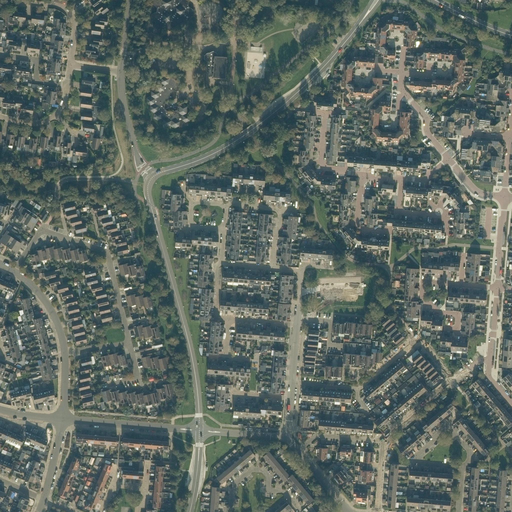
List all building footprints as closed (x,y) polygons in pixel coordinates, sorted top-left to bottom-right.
[(153,0),(153,5),(157,7),(156,12),(151,14),(151,19),(155,22),(155,26),(159,29),(164,27),(169,31),(174,29),(174,24),(178,22),(182,25),(187,23),(187,18),(193,15),(194,10),(188,6),(188,1),(186,0),(181,0),(178,2),(176,0),(153,0)] [(105,5),(102,7),(100,4),(95,8),(93,9),(97,15),(101,12),(103,14),(108,10),(105,5)] [(19,21),(20,12),(14,11),(13,18),(10,17),(9,23),(15,24),(16,20),(19,21)] [(25,19),(26,13),(20,12),(19,21),(22,21),(22,25),(28,26),(28,20),(25,19)] [(37,23),(38,15),(32,14),(31,20),(28,20),(28,26),(33,27),(34,23),(37,23)] [(44,22),(44,16),(38,15),(37,23),(41,24),(40,28),(46,28),(47,22),(44,22)] [(64,23),(65,20),(54,18),(53,24),(57,24),(56,28),(65,29),(66,23),(64,23)] [(107,25),(107,19),(101,18),(101,21),(96,20),(95,27),(101,28),(103,28),(104,24),(107,25)] [(392,29),(393,20),(387,19),(387,22),(384,25),(388,30),(390,29),(391,29),(391,31),(392,32),(392,29)] [(409,24),(409,21),(404,21),(403,30),(402,33),(403,33),(404,32),(404,30),(405,30),(406,32),(412,27),(409,24)] [(387,31),(388,30),(384,25),(381,28),(378,27),(377,33),(386,34),(389,34),(388,33),(386,33),(387,31)] [(101,28),(95,27),(92,27),(91,33),(97,34),(96,37),(102,38),(103,32),(100,32),(101,28)] [(417,31),(414,30),(412,27),(406,32),(407,33),(408,33),(408,34),(406,34),(405,35),(405,36),(408,36),(408,35),(417,36),(417,31)] [(64,35),(65,29),(56,28),(56,31),(52,31),(52,36),(58,37),(58,34),(64,35)] [(12,41),(13,37),(7,36),(6,46),(9,46),(8,49),(15,50),(16,41),(12,41)] [(57,40),(58,37),(52,36),(51,42),(54,43),(54,46),(63,47),(63,41),(57,40)] [(25,45),(25,39),(20,38),(19,42),(16,41),(15,50),(21,51),(22,45),(25,45)] [(101,45),(102,39),(96,38),(96,41),(90,40),(89,47),(96,48),(98,48),(99,44),(101,45)] [(31,43),(31,40),(25,39),(25,45),(28,46),(27,52),(33,53),(34,44),(31,43)] [(43,48),(44,41),(38,41),(37,44),(34,44),(33,53),(39,53),(40,47),(43,48)] [(265,72),(267,53),(263,52),(264,45),(252,44),(252,49),(248,49),(246,75),(262,76),(262,72),(265,72)] [(385,44),(385,45),(376,44),(376,49),(379,49),(381,53),(387,48),(386,47),(385,47),(385,46),(387,46),(388,45),(388,44),(385,44)] [(62,53),(63,47),(54,46),(53,49),(50,49),(49,55),(55,56),(56,52),(62,53)] [(96,48),(89,47),(87,47),(86,53),(91,54),(91,57),(97,58),(98,52),(95,52),(96,48)] [(391,50),(391,47),(390,47),(389,48),(389,50),(388,50),(387,48),(381,53),(384,56),(384,57),(384,59),(389,59),(390,50),(391,50)] [(429,57),(430,48),(425,48),(424,51),(421,53),(426,59),(427,58),(427,57),(428,57),(428,59),(429,60),(430,57),(429,57)] [(457,53),(457,50),(452,50),(451,59),(450,62),(451,62),(452,61),(452,59),(453,59),(453,60),(454,61),(460,57),(457,53)] [(217,56),(217,54),(213,51),(204,55),(204,59),(207,61),(206,71),(209,73),(209,76),(210,77),(212,77),(213,77),(212,78),(226,79),(227,56),(217,56)] [(426,59),(421,53),(417,53),(417,56),(415,56),(414,61),(424,62),(427,63),(427,62),(426,61),(424,61),(424,60),(426,59)] [(55,59),(55,56),(49,55),(48,60),(52,61),(51,64),(60,65),(61,59),(55,59)] [(358,66),(359,57),(353,56),(353,59),(351,61),(350,59),(349,61),(350,62),(354,67),(356,66),(357,66),(357,68),(358,69),(359,66),(358,66)] [(465,60),(462,60),(460,57),(454,61),(455,62),(456,62),(456,64),(454,63),(453,65),(456,65),(465,66),(465,60)] [(353,68),(354,67),(350,62),(347,65),(344,64),(343,70),(353,71),(356,71),(354,70),(353,69),(353,68)] [(11,71),(12,65),(6,64),(4,73),(8,73),(7,77),(13,78),(14,71),(11,71)] [(59,72),(60,65),(51,64),(51,68),(47,67),(46,73),(53,74),(53,71),(59,72)] [(23,75),(24,66),(18,66),(17,72),(14,71),(13,78),(19,78),(19,75),(23,75)] [(29,73),(30,67),(24,66),(23,75),(26,76),(25,79),(31,80),(32,74),(29,73)] [(504,79),(505,70),(500,69),(499,75),(496,77),(501,83),(504,81),(502,79),(503,79),(504,79)] [(455,76),(455,75),(452,75),(453,77),(455,77),(455,78),(454,78),(453,79),(457,84),(460,82),(464,82),(464,76),(455,76)] [(171,77),(169,78),(165,76),(160,78),(160,82),(156,84),(155,89),(151,91),(151,96),(146,98),(146,103),(150,106),(149,110),(153,113),(153,118),(157,121),(161,119),(163,120),(163,124),(163,125),(163,127),(165,128),(166,127),(167,127),(171,125),(175,128),(179,126),(181,127),(186,125),(186,123),(190,121),(191,116),(187,113),(187,106),(183,103),(178,106),(177,112),(175,113),(173,111),(170,113),(167,111),(166,111),(164,110),(165,101),(169,99),(171,100),(176,98),(176,96),(175,95),(175,91),(176,91),(178,90),(179,83),(171,77)] [(93,82),(93,78),(83,77),(82,83),(89,84),(88,87),(95,88),(96,82),(93,82)] [(450,79),(449,77),(449,80),(448,90),(454,90),(454,87),(457,84),(453,79),(452,80),(451,81),(450,80),(450,79)] [(352,81),(342,81),(342,86),(345,86),(348,89),(353,85),(352,84),(351,84),(352,83),(353,83),(355,82),(355,81),(352,81)] [(373,83),(370,83),(371,84),(373,84),(373,86),(372,86),(371,87),(375,92),(379,89),(382,89),(382,84),(373,83)] [(357,87),(357,84),(355,85),(355,87),(354,87),(354,86),(353,85),(348,89),(348,90),(344,92),(347,95),(350,92),(350,93),(350,96),(356,96),(356,87),(357,87)] [(369,86),(368,85),(367,85),(367,88),(366,97),(372,98),(372,95),(375,92),(371,87),(370,88),(368,88),(369,86)] [(50,91),(51,88),(44,87),(44,93),(47,93),(47,97),(56,98),(56,92),(50,91)] [(94,93),(95,88),(88,87),(88,90),(81,89),(80,95),(90,97),(91,93),(94,93)] [(1,96),(0,100),(3,100),(3,107),(9,108),(10,99),(10,96),(7,95),(1,94),(1,96)] [(18,106),(19,100),(20,96),(14,96),(13,99),(10,99),(9,108),(15,108),(15,106),(18,106)] [(19,100),(18,106),(21,107),(20,113),(26,114),(27,105),(24,105),(25,101),(22,101),(22,100),(22,97),(20,96),(19,100)] [(55,104),(56,98),(47,97),(46,100),(43,100),(41,109),(48,109),(48,103),(55,104)] [(323,109),(323,99),(315,99),(314,105),(317,105),(317,109),(323,109)] [(91,106),(92,102),(81,100),(81,107),(88,108),(87,110),(89,111),(98,112),(99,112),(99,107),(91,106)] [(385,111),(386,101),(380,101),(380,104),(377,107),(381,112),(383,111),(383,110),(384,111),(384,112),(385,114),(385,111)] [(36,109),(37,103),(31,102),(31,106),(27,105),(26,114),(32,115),(33,108),(36,109)] [(380,113),(381,112),(377,107),(374,109),(371,109),(370,115),(379,115),(379,116),(382,116),(381,114),(380,114),(380,113)] [(455,112),(452,114),(457,120),(459,118),(458,116),(459,116),(460,116),(461,107),(455,107),(455,112)] [(412,113),(412,110),(406,109),(406,112),(401,112),(401,115),(398,115),(398,117),(410,118),(410,113),(412,113)] [(97,117),(98,112),(89,111),(89,114),(82,113),(81,119),(91,120),(92,116),(97,117)] [(504,118),(505,116),(501,116),(500,121),(498,123),(503,129),(505,126),(506,118),(504,118)] [(500,131),(503,129),(498,123),(495,125),(490,125),(490,129),(492,129),(492,130),(500,131)] [(93,129),(94,125),(84,124),(83,130),(90,131),(89,134),(91,135),(96,135),(96,132),(96,130),(93,129)] [(379,126),(369,125),(369,131),(372,131),(373,133),(370,136),(371,137),(380,130),(379,129),(378,129),(378,127),(380,128),(382,126),(379,126)] [(400,128),(397,127),(397,128),(398,129),(400,129),(400,130),(399,130),(398,132),(402,137),(405,134),(409,134),(409,129),(400,128)] [(384,132),(384,129),(383,129),(382,130),(382,132),(381,132),(381,131),(380,130),(371,137),(372,139),(376,136),(377,138),(377,141),(382,141),(383,132),(384,132)] [(395,131),(394,130),(394,133),(393,142),(399,143),(399,139),(402,137),(398,132),(396,133),(395,133),(395,131)] [(3,147),(2,152),(4,152),(7,149),(7,148),(8,148),(8,145),(12,145),(14,135),(8,134),(7,141),(4,141),(3,147)] [(100,136),(96,135),(91,135),(90,140),(93,140),(92,148),(98,149),(100,139),(103,139),(103,136),(100,136)] [(18,143),(17,147),(21,147),(21,148),(21,150),(20,153),(25,154),(26,151),(26,150),(26,147),(27,145),(24,144),(25,137),(18,136),(18,143)] [(59,147),(61,136),(54,136),(53,143),(51,142),(50,145),(50,148),(55,149),(55,146),(59,147)] [(47,145),(48,138),(42,137),(40,147),(44,148),(44,151),(49,151),(50,148),(50,145),(47,145)] [(26,151),(25,154),(28,154),(29,151),(31,152),(31,149),(35,149),(36,145),(37,139),(31,138),(30,145),(27,145),(26,147),(26,150),(26,151)] [(501,144),(499,141),(491,140),(491,142),(489,142),(488,146),(493,146),(495,149),(501,144)] [(70,150),(71,143),(65,142),(63,153),(67,153),(67,156),(72,157),(73,151),(70,150)] [(503,155),(504,147),(501,144),(495,149),(498,151),(497,156),(501,157),(501,155),(503,155)] [(310,148),(304,147),(303,150),(300,150),(300,156),(309,156),(310,148)] [(86,156),(87,149),(76,148),(76,151),(73,151),(72,157),(71,162),(74,162),(74,161),(77,162),(78,155),(86,156)] [(354,156),(346,155),(345,155),(345,162),(348,162),(348,166),(353,166),(354,156)] [(309,165),(309,156),(300,156),(299,161),(302,162),(302,167),(309,165)] [(430,166),(431,159),(422,159),(422,162),(421,168),(427,169),(427,166),(430,166)] [(307,178),(314,171),(309,165),(302,167),(305,171),(303,173),(305,175),(303,177),(303,178),(304,180),(306,178),(307,178)] [(315,187),(316,184),(319,178),(314,171),(307,178),(315,187)] [(353,180),(353,177),(347,177),(346,185),(345,185),(356,186),(356,181),(353,180)] [(327,188),(328,178),(319,178),(316,184),(322,184),(321,188),(327,188)] [(336,189),(336,179),(328,178),(327,188),(336,189)] [(193,183),(193,182),(191,182),(190,183),(189,183),(186,183),(186,186),(189,186),(188,193),(191,193),(191,197),(193,197),(194,185),(194,184),(193,183)] [(432,185),(432,183),(429,183),(429,188),(428,195),(429,195),(437,195),(438,185),(432,185)] [(387,196),(388,185),(382,184),(382,187),(379,187),(379,194),(386,194),(386,196),(387,196)] [(355,192),(356,186),(345,185),(345,186),(346,186),(345,194),(352,195),(352,192),(355,192)] [(393,188),(394,185),(388,185),(387,196),(388,196),(388,195),(396,195),(396,189),(393,188)] [(448,190),(450,186),(438,185),(437,195),(445,196),(448,190)] [(451,202),(458,196),(461,194),(457,190),(452,194),(448,190),(445,196),(451,202)] [(375,205),(376,196),(370,196),(369,199),(366,198),(365,204),(375,205)] [(459,202),(462,200),(458,196),(451,202),(456,209),(463,207),(459,202)] [(10,210),(12,203),(7,202),(6,205),(3,204),(0,214),(5,215),(7,209),(10,210)] [(66,212),(76,210),(74,202),(61,205),(62,207),(64,207),(66,212)] [(102,203),(90,206),(90,208),(93,208),(94,213),(104,211),(104,210),(107,210),(105,202),(102,203)] [(375,213),(375,205),(365,204),(365,210),(368,210),(368,213),(375,213)] [(22,206),(18,213),(26,219),(28,217),(29,214),(31,212),(25,208),(22,206)] [(466,212),(462,212),(463,207),(456,209),(455,217),(465,218),(466,212)] [(77,217),(76,210),(66,212),(63,213),(63,215),(66,214),(67,220),(77,217)] [(104,211),(94,213),(95,215),(97,215),(99,220),(109,218),(109,217),(111,217),(110,210),(107,211),(107,210),(104,210),(104,211)] [(28,217),(26,219),(35,224),(39,217),(36,215),(31,212),(29,214),(28,217)] [(24,223),(26,219),(18,213),(13,220),(17,222),(18,220),(24,223)] [(349,224),(350,216),(340,215),(339,221),(343,221),(342,227),(349,224)] [(82,224),(80,216),(77,217),(67,220),(68,222),(71,221),(72,227),(82,224)] [(113,224),(115,224),(114,216),(111,217),(109,217),(109,218),(99,220),(99,222),(102,221),(103,227),(113,225),(113,224)] [(379,220),(379,219),(368,218),(367,227),(373,227),(374,224),(377,225),(378,220),(379,220)] [(31,231),(35,224),(26,219),(24,223),(29,226),(27,229),(31,231)] [(76,234),(86,231),(84,223),(82,224),(72,227),(72,229),(75,228),(76,234)] [(118,231),(120,231),(118,223),(116,224),(115,224),(113,224),(113,225),(103,227),(104,229),(106,228),(108,234),(118,231)] [(347,237),(355,231),(349,224),(342,227),(339,228),(347,237)] [(442,229),(442,226),(437,226),(436,235),(436,237),(444,238),(445,230),(442,229)] [(464,234),(464,229),(454,228),(454,236),(460,237),(460,234),(464,234)] [(9,235),(10,232),(7,230),(2,237),(11,243),(14,238),(9,235)] [(122,238),(120,231),(118,231),(108,234),(108,236),(111,235),(112,241),(122,238)] [(355,247),(357,243),(360,237),(355,231),(347,237),(355,247)] [(12,241),(11,243),(20,248),(24,241),(21,239),(15,236),(14,238),(12,241)] [(8,247),(11,243),(2,237),(0,240),(0,245),(1,246),(3,244),(8,247)] [(360,237),(357,243),(362,244),(362,245),(362,247),(362,250),(367,251),(367,248),(368,238),(360,237)] [(117,248),(127,245),(125,238),(122,238),(112,241),(113,243),(115,242),(117,248)] [(15,255),(20,248),(11,243),(8,247),(14,250),(12,253),(15,255)] [(129,253),(127,248),(127,245),(117,248),(118,253),(115,254),(116,256),(129,253)] [(47,259),(45,248),(44,246),(42,247),(43,249),(37,251),(40,261),(47,259)] [(52,247),(47,248),(46,246),(44,246),(45,248),(47,259),(55,257),(52,247)] [(55,249),(55,248),(54,246),(52,247),(55,257),(55,259),(63,258),(61,248),(55,249)] [(63,250),(63,248),(63,247),(61,248),(63,258),(63,260),(71,258),(69,248),(63,250)] [(71,250),(71,248),(69,248),(71,258),(72,261),(79,259),(77,249),(71,250)] [(85,250),(80,251),(79,249),(77,249),(79,259),(80,262),(88,260),(85,250)] [(40,261),(37,251),(35,251),(36,254),(30,255),(33,265),(40,263),(40,261)] [(126,264),(122,264),(122,262),(118,263),(121,275),(128,274),(128,273),(126,264)] [(134,264),(129,266),(128,263),(126,264),(128,273),(128,274),(129,276),(136,274),(137,274),(134,264)] [(143,265),(137,266),(136,264),(134,264),(137,274),(136,274),(137,277),(145,275),(143,265)] [(95,270),(97,270),(97,268),(90,269),(84,271),(86,278),(96,276),(95,270)] [(56,278),(54,270),(43,273),(41,273),(42,277),(45,276),(46,280),(56,278)] [(100,281),(97,282),(96,276),(86,278),(88,286),(91,286),(91,285),(101,283),(100,281)] [(60,285),(58,277),(56,278),(46,280),(47,284),(49,283),(50,287),(54,286),(60,285)] [(8,292),(11,283),(6,281),(3,290),(8,292)] [(16,286),(16,285),(11,283),(8,292),(12,294),(13,292),(15,293),(18,287),(16,286)] [(69,291),(67,283),(60,285),(54,286),(55,290),(58,289),(59,293),(69,291)] [(105,288),(102,288),(101,283),(91,285),(91,286),(92,293),(95,292),(105,290),(105,288)] [(73,298),(73,297),(71,290),(69,291),(59,293),(59,296),(62,296),(63,300),(66,300),(66,299),(73,298)] [(109,295),(106,295),(105,290),(95,292),(97,300),(109,297),(109,295)] [(134,294),(128,296),(127,293),(125,294),(128,306),(136,304),(134,294)] [(142,295),(136,296),(136,294),(134,294),(136,304),(137,307),(144,305),(142,295)] [(150,296),(144,297),(144,295),(142,295),(144,305),(145,308),(153,306),(150,296)] [(65,308),(78,305),(76,297),(73,297),(73,298),(66,299),(66,300),(67,304),(64,304),(65,308)] [(107,299),(110,299),(109,297),(97,300),(99,307),(109,305),(107,299)] [(69,315),(79,312),(78,305),(65,308),(66,311),(68,310),(69,315)] [(113,310),(110,311),(109,305),(99,307),(101,315),(113,312),(113,310)] [(407,317),(407,320),(414,320),(415,317),(416,317),(418,318),(420,318),(420,315),(417,315),(417,312),(408,311),(407,313),(407,317)] [(21,315),(22,321),(26,320),(28,319),(34,318),(33,312),(30,313),(26,314),(25,314),(23,315),(21,315)] [(69,323),(81,320),(79,312),(69,315),(71,319),(68,320),(69,323)] [(114,316),(114,314),(113,312),(101,315),(103,323),(112,320),(112,317),(114,316)] [(385,327),(392,320),(389,316),(381,322),(385,327)] [(73,330),(83,327),(81,320),(69,323),(70,326),(72,326),(73,330)] [(395,325),(396,324),(392,320),(385,327),(388,331),(395,325)] [(19,328),(25,327),(24,322),(19,323),(18,321),(16,321),(18,333),(20,333),(19,328)] [(138,326),(137,323),(133,324),(136,337),(143,335),(144,335),(141,325),(138,326)] [(149,326),(144,327),(143,325),(141,325),(144,335),(143,335),(144,338),(152,336),(149,326)] [(158,327),(152,328),(151,325),(149,326),(152,336),(152,338),(160,337),(158,327)] [(398,329),(395,325),(388,331),(387,332),(390,336),(398,329)] [(72,338),(85,335),(83,327),(73,330),(74,334),(72,335),(72,338)] [(394,340),(401,333),(398,329),(390,336),(394,340)] [(398,344),(405,338),(401,333),(394,340),(398,344)] [(77,345),(87,343),(85,335),(72,338),(73,341),(76,341),(77,345)] [(116,353),(112,354),(112,351),(108,352),(111,365),(118,363),(116,353)] [(103,367),(111,365),(108,352),(104,353),(104,356),(101,357),(101,359),(101,360),(102,362),(103,367)] [(124,354),(121,355),(120,352),(116,353),(118,363),(119,366),(127,364),(124,354)] [(416,363),(423,357),(420,353),(412,359),(416,363)] [(149,356),(143,357),(143,355),(140,355),(143,368),(151,366),(149,356)] [(157,357),(153,358),(153,355),(149,356),(151,366),(152,368),(159,367),(157,357)] [(165,357),(161,358),(161,356),(157,357),(159,367),(160,369),(168,367),(165,357)] [(90,365),(92,364),(90,357),(80,359),(82,365),(79,365),(80,367),(90,365)] [(427,361),(423,357),(416,363),(419,368),(421,367),(420,367),(427,361)] [(424,371),(431,364),(428,360),(427,361),(420,367),(421,367),(424,371)] [(403,372),(407,368),(401,361),(397,365),(403,372)] [(427,375),(435,368),(431,364),(424,371),(427,375)] [(91,373),(90,365),(80,367),(81,373),(78,374),(79,376),(89,373),(91,373)] [(398,375),(403,372),(397,365),(392,368),(396,372),(398,375)] [(398,375),(396,372),(392,368),(388,372),(394,379),(398,375)] [(435,368),(427,375),(429,376),(430,378),(431,379),(438,373),(435,368)] [(509,373),(510,370),(503,370),(503,373),(505,376),(502,379),(506,383),(511,378),(511,375),(511,376),(509,373)] [(390,382),(394,379),(388,372),(384,375),(385,376),(390,382)] [(91,381),(89,373),(79,376),(80,381),(78,382),(78,384),(88,381),(91,381)] [(438,373),(431,379),(434,383),(442,377),(438,373)] [(390,382),(385,376),(381,380),(387,387),(391,383),(390,382)] [(476,388),(483,382),(479,378),(472,384),(476,388)] [(166,395),(174,393),(171,380),(169,381),(169,383),(164,385),(166,395)] [(381,380),(377,383),(383,390),(385,393),(387,391),(385,389),(387,387),(381,380)] [(484,384),(487,382),(486,380),(483,382),(476,388),(479,393),(486,387),(484,384)] [(90,389),(88,381),(78,384),(79,389),(77,390),(77,392),(90,389)] [(379,394),(383,390),(377,383),(373,387),(378,393),(379,394)] [(423,393),(427,390),(421,383),(417,386),(423,393)] [(166,395),(164,385),(162,385),(162,388),(157,389),(159,399),(160,399),(167,397),(166,395)] [(373,387),(372,386),(368,389),(374,396),(378,393),(373,387)] [(418,397),(423,393),(417,386),(412,390),(418,397)] [(483,397),(484,396),(490,391),(486,387),(479,393),(483,397)] [(491,392),(494,390),(492,388),(490,391),(484,396),(487,400),(493,395),(491,392)] [(82,399),(92,396),(90,389),(77,392),(78,394),(80,393),(82,399)] [(109,390),(103,391),(103,389),(100,389),(101,393),(102,394),(104,402),(111,400),(109,390)] [(117,391),(112,392),(111,389),(109,390),(111,400),(112,403),(119,401),(120,401),(117,391)] [(160,399),(159,399),(157,389),(155,390),(156,392),(150,394),(152,404),(160,402),(160,399)] [(369,400),(374,396),(368,389),(364,393),(369,400)] [(125,391),(120,393),(119,390),(117,391),(120,401),(119,401),(120,403),(128,401),(125,391)] [(414,400),(418,397),(412,390),(408,393),(414,400)] [(134,392),(128,394),(127,391),(125,391),(128,401),(128,404),(136,402),(134,392)] [(142,393),(136,394),(136,392),(134,392),(136,402),(136,405),(144,403),(142,393)] [(150,394),(144,395),(144,393),(142,393),(144,403),(145,406),(152,404),(150,394)] [(410,404),(414,400),(408,393),(404,397),(405,398),(410,404)] [(487,400),(486,401),(487,402),(490,405),(499,397),(498,395),(495,397),(493,395),(487,400)] [(81,407),(94,404),(92,396),(82,399),(83,404),(81,405),(81,407)] [(498,401),(501,398),(499,397),(491,404),(490,405),(493,409),(494,408),(500,403),(498,401)] [(410,404),(405,398),(401,401),(407,408),(411,405),(410,404)] [(399,399),(397,401),(399,403),(397,405),(403,412),(407,408),(401,401),(399,399)] [(450,400),(446,404),(447,405),(448,406),(452,411),(454,409),(456,411),(458,410),(456,408),(455,407),(450,400)] [(494,408),(493,409),(497,413),(498,412),(502,409),(506,405),(505,403),(502,406),(500,403),(496,406),(494,408)] [(399,415),(403,412),(397,405),(395,407),(394,406),(392,407),(396,412),(399,415)] [(448,415),(452,411),(447,405),(443,409),(448,415)] [(505,409),(508,407),(506,405),(498,412),(497,413),(500,417),(507,411),(505,409)] [(399,415),(396,412),(392,407),(388,410),(389,412),(394,418),(395,419),(399,415)] [(444,418),(448,415),(443,409),(439,412),(444,418)] [(389,412),(388,410),(384,414),(390,421),(394,418),(389,412)] [(500,417),(503,422),(505,420),(506,419),(507,419),(511,415),(511,414),(511,411),(511,412),(509,414),(507,411),(500,417)] [(439,422),(444,418),(439,412),(435,416),(439,422)] [(385,425),(390,421),(384,414),(381,416),(380,414),(378,416),(385,425)] [(505,420),(503,422),(509,428),(511,425),(511,417),(511,415),(507,419),(506,419),(505,420)] [(381,428),(385,425),(378,416),(376,418),(378,419),(375,421),(381,428)] [(435,425),(439,422),(435,416),(430,419),(435,425)] [(460,426),(465,422),(462,417),(456,422),(460,426)] [(431,429),(435,425),(430,419),(426,423),(431,429)] [(463,431),(469,426),(465,422),(460,426),(463,431)] [(427,432),(431,429),(426,423),(422,426),(424,429),(427,432)] [(464,434),(463,435),(464,437),(467,435),(472,430),(469,426),(463,431),(464,432),(465,433),(464,434)] [(6,440),(10,431),(5,429),(2,438),(6,440)] [(427,432),(424,429),(420,432),(425,438),(429,434),(427,432)] [(470,439),(476,434),(472,430),(467,435),(470,439)] [(6,440),(5,442),(10,444),(11,441),(15,433),(10,431),(6,440)] [(421,441),(425,438),(420,432),(416,435),(421,441)] [(16,443),(19,435),(15,433),(11,441),(16,443)] [(25,441),(24,443),(29,445),(30,443),(34,435),(29,433),(25,441)] [(473,443),(479,438),(476,434),(470,439),(473,443)] [(16,443),(15,446),(19,448),(20,445),(21,445),(24,437),(19,435),(16,443)] [(30,443),(29,445),(34,447),(35,445),(38,437),(34,435),(30,443)] [(417,445),(421,441),(416,435),(412,439),(417,445)] [(40,447),(43,439),(38,437),(35,445),(40,447)] [(117,441),(117,437),(111,437),(110,444),(110,446),(115,447),(115,448),(118,448),(119,441),(117,441)] [(121,441),(120,449),(123,449),(123,446),(127,446),(127,448),(128,448),(129,448),(130,446),(128,446),(129,438),(123,438),(123,441),(121,441)] [(477,447),(483,442),(479,438),(473,443),(477,447)] [(44,449),(48,441),(43,439),(40,447),(44,449)] [(412,448),(417,445),(412,439),(408,442),(412,448)] [(412,448),(408,442),(406,441),(402,444),(403,446),(408,452),(412,448)] [(482,443),(477,447),(480,451),(488,445),(485,441),(483,442),(482,443)] [(250,450),(246,453),(251,459),(255,455),(254,455),(257,452),(252,445),(248,448),(250,450)] [(331,449),(331,446),(325,445),(325,448),(318,447),(318,449),(317,449),(316,453),(327,453),(328,448),(331,449)] [(346,456),(347,445),(343,445),(343,446),(341,446),(341,453),(338,452),(337,459),(340,459),(340,456),(346,456)] [(350,445),(348,445),(347,445),(346,456),(351,456),(350,460),(354,460),(354,454),(351,454),(352,446),(350,446),(350,445)] [(480,451),(478,453),(480,455),(482,453),(484,456),(490,451),(492,449),(488,445),(480,451)] [(404,455),(408,452),(403,446),(399,450),(404,455)] [(361,450),(361,456),(364,457),(367,457),(375,457),(375,454),(374,454),(374,452),(372,452),(367,452),(368,449),(361,448),(361,449),(361,450)] [(266,461),(272,456),(269,451),(263,456),(266,461)] [(246,463),(251,459),(246,453),(242,457),(246,463)] [(330,454),(327,453),(316,453),(316,456),(317,456),(317,458),(328,459),(328,462),(330,462),(330,459),(330,454)] [(79,465),(81,459),(74,456),(72,462),(79,465)] [(270,465),(276,460),(272,456),(266,461),(270,465)] [(38,462),(39,459),(33,457),(30,464),(38,468),(40,463),(38,462)] [(242,466),(246,463),(242,457),(237,460),(242,466)] [(375,461),(375,457),(364,457),(364,462),(360,461),(360,464),(369,465),(368,465),(368,462),(373,463),(374,461),(375,461)] [(0,468),(5,470),(8,462),(3,460),(0,467),(0,468)] [(12,472),(17,461),(14,460),(12,464),(8,462),(5,470),(9,472),(10,471),(12,472)] [(238,470),(242,466),(237,460),(233,464),(238,470)] [(273,469),(279,464),(276,460),(270,465),(273,469)] [(72,462),(69,467),(75,469),(79,471),(80,469),(77,467),(79,465),(72,462)] [(101,469),(102,470),(103,469),(110,472),(112,466),(105,463),(103,467),(102,467),(101,467),(101,468),(101,469)] [(36,472),(38,468),(30,464),(28,469),(36,472)] [(234,473),(238,470),(233,464),(229,467),(234,473)] [(277,473),(283,468),(279,464),(273,469),(277,473)] [(345,468),(343,466),(342,465),(340,467),(340,466),(337,469),(339,471),(334,476),(335,478),(334,478),(336,481),(345,474),(343,471),(345,470),(345,468)] [(69,467),(67,472),(74,475),(75,472),(78,474),(79,472),(79,471),(75,469),(69,467)] [(119,467),(118,470),(120,471),(120,474),(122,474),(122,477),(126,477),(127,477),(128,475),(128,470),(128,469),(128,467),(121,467),(119,467)] [(230,477),(234,473),(229,467),(225,471),(230,477)] [(369,468),(360,467),(359,470),(363,470),(362,475),(373,476),(374,473),(373,473),(373,471),(367,471),(367,468),(369,468)] [(280,477),(286,472),(283,468),(277,473),(280,477)] [(35,475),(36,472),(28,469),(26,474),(34,477),(37,478),(39,479),(40,477),(35,475)] [(102,471),(101,474),(108,477),(110,472),(103,469),(102,470),(102,471)] [(226,480),(230,477),(225,471),(221,474),(226,480)] [(67,472),(65,477),(72,480),(72,479),(74,475),(67,472)] [(290,476),(286,472),(280,477),(284,481),(286,479),(290,476)] [(351,475),(350,476),(346,472),(345,474),(336,481),(338,483),(339,483),(341,484),(346,480),(348,482),(353,478),(351,475)] [(32,482),(34,477),(26,474),(24,478),(32,482)] [(97,478),(96,480),(98,480),(98,479),(105,482),(108,477),(101,474),(99,478),(97,477),(97,478)] [(221,484),(226,480),(221,474),(217,478),(221,484)] [(290,483),(295,478),(292,474),(290,476),(286,479),(290,483)] [(373,480),(373,476),(362,475),(362,481),(359,480),(358,483),(365,484),(365,481),(372,482),(372,480),(373,480)] [(65,477),(63,483),(70,486),(71,482),(73,482),(74,481),(74,480),(72,479),(72,480),(65,477)] [(293,488),(299,483),(295,478),(290,483),(293,488)] [(98,481),(96,484),(103,487),(105,482),(98,479),(98,480),(98,481)] [(63,483),(61,488),(68,491),(68,490),(68,489),(70,486),(63,483)] [(297,492),(302,487),(299,483),(293,488),(297,492)] [(92,489),(92,490),(93,491),(94,490),(101,493),(103,487),(96,484),(95,487),(95,488),(93,488),(92,489)] [(300,496),(306,491),(302,487),(297,492),(298,493),(300,496)] [(61,488),(58,493),(61,495),(60,496),(65,498),(67,492),(69,493),(69,492),(70,491),(70,490),(68,490),(68,491),(61,488)] [(354,488),(354,494),(357,494),(357,496),(357,498),(357,502),(359,502),(358,503),(362,503),(362,498),(363,492),(360,492),(359,492),(360,490),(358,489),(358,488),(354,488)] [(93,492),(92,495),(99,498),(101,493),(94,490),(93,491),(93,492)] [(304,500),(309,495),(306,491),(300,496),(304,500)] [(88,498),(88,499),(97,503),(99,498),(92,495),(90,499),(88,498)] [(313,499),(312,498),(309,495),(304,500),(307,504),(313,499)] [(22,497),(21,497),(18,496),(17,498),(20,499),(19,501),(27,505),(29,500),(22,497)] [(94,508),(97,503),(88,499),(84,508),(90,510),(92,507),(94,508)] [(25,510),(27,505),(19,501),(18,504),(15,503),(14,505),(25,510)] [(287,502),(282,505),(288,511),(287,511),(290,511),(289,510),(292,508),(287,502)]
